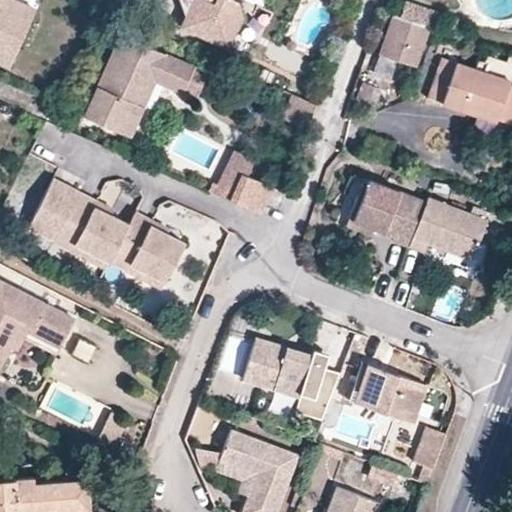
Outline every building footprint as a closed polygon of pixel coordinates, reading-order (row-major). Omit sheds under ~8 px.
[(34,6),(21,0),(0,0),(0,58),(9,63),(34,6)] [(234,0),(180,0),(186,16),(181,26),(228,48),(242,17),(237,1),(234,0)] [(438,28),(443,13),(406,0),(405,0),(401,16),(430,26),(438,28)] [(416,66),(430,26),(401,16),(393,13),(379,54),(416,66)] [(463,37),(467,23),(450,16),(445,31),(463,37)] [(134,103),(147,76),(156,80),(195,99),(207,72),(121,34),(84,115),(130,137),(144,107),(134,103)] [(511,82),(511,78),(511,64),(488,55),(485,62),(479,60),(476,69),(511,82)] [(511,123),(511,84),(510,84),(511,82),(476,69),(443,57),(429,98),(479,115),(497,122),(498,119),(511,123)] [(144,107),(156,80),(147,76),(134,103),(144,107)] [(302,94),(307,84),(295,78),(291,88),(302,94)] [(59,99),(64,87),(52,82),(46,93),(59,99)] [(371,110),(379,88),(363,82),(355,103),(371,110)] [(304,128),(313,103),(291,93),(281,118),(304,128)] [(490,140),(497,122),(479,115),(472,134),(490,140)] [(388,163),(394,141),(363,133),(357,155),(388,163)] [(212,190),(263,213),(275,187),(244,173),(252,157),(234,149),(212,190)] [(427,188),(431,178),(422,174),(418,185),(427,188)] [(27,225),(55,240),(80,191),(52,177),(27,225)] [(409,245),(426,202),(364,177),(348,217),(374,227),(394,235),(392,239),(409,246),(409,245)] [(98,201),(80,191),(55,240),(72,249),(76,242),(110,260),(127,269),(131,262),(165,280),(185,242),(168,233),(151,224),(154,220),(136,211),(129,224),(111,214),(95,206),(98,201)] [(472,260),(488,220),(485,219),(470,213),(428,196),(426,202),(409,245),(425,252),(428,242),(437,246),(444,249),(472,260)] [(98,201),(95,206),(111,214),(114,209),(98,201)] [(485,219),(488,212),(473,206),(470,213),(485,219)] [(374,227),(348,217),(345,225),(371,235),(374,227)] [(170,229),(154,220),(151,224),(168,233),(170,229)] [(76,242),(72,249),(106,267),(110,260),(76,242)] [(442,254),(444,249),(437,246),(435,251),(442,254)] [(165,280),(131,262),(127,269),(161,287),(165,280)] [(75,319),(0,280),(0,366),(10,347),(20,327),(28,331),(60,348),(75,319)] [(17,351),(28,331),(20,327),(10,347),(17,351)] [(78,336),(72,350),(88,357),(94,343),(78,336)] [(322,420),(341,372),(324,368),(327,359),(286,347),(285,352),(280,350),(282,345),(256,337),(242,379),(299,397),(295,411),(322,420)] [(413,422),(427,384),(367,363),(360,383),(350,380),(344,397),(413,422)] [(114,449),(125,427),(117,422),(119,417),(112,413),(97,440),(114,449)] [(433,468),(446,434),(427,426),(414,461),(433,468)] [(276,511),(298,454),(231,428),(220,455),(257,470),(248,495),(241,511),(276,511)] [(195,459),(214,464),(217,448),(198,444),(195,459)] [(248,495),(257,470),(220,455),(215,468),(242,479),(237,491),(248,495)] [(89,511),(86,472),(83,472),(83,460),(65,461),(66,474),(33,476),(33,471),(0,472),(0,511),(89,511)] [(392,484),(396,470),(383,465),(378,479),(392,484)] [(374,511),(379,502),(337,486),(326,511),(374,511)]
